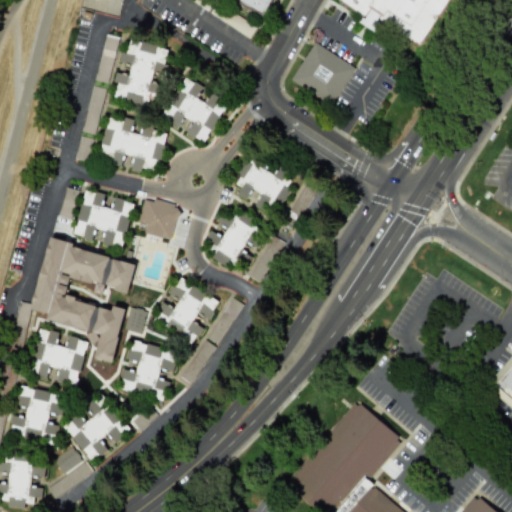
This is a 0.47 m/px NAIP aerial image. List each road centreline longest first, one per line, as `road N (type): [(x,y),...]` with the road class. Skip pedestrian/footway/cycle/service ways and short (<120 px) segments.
road 1 (residential): [(307,0),(272,62),(265,91),(272,110),(403,194)]
road 2 (secondary): [(152,511),(241,429),(327,311)]
road 3 (secondary): [(327,311),(369,289),(411,239),(467,233)]
road 4 (secondary): [(500,0),(407,138)]
road 5 (secondary): [(327,311),(403,194)]
road 6 (secondary): [(442,177),(511,67)]
